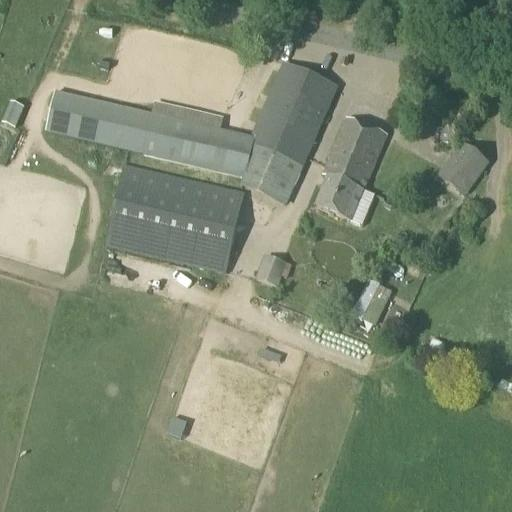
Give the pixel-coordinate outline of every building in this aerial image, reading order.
[(153,104),(150,116),(53,93),(44,135),(242,181),(238,190),(283,209),(287,199),(301,169),(336,89),(282,64),(249,140),(219,132),(222,121),(153,104)] [(15,132),(23,110),(9,104),(0,126),(15,132)] [(345,121),(327,166),(322,176),(330,179),(317,210),(350,224),(385,138),(345,121)] [(483,170),(458,152),(438,178),(463,197),(483,170)] [(225,277),(240,209),(242,195),(122,168),(104,248),(225,277)] [(476,282),(484,264),(463,255),(455,272),(476,282)] [(291,268),(263,258),(254,282),(282,292),(291,268)] [(370,330),(389,292),(375,286),(357,323),(370,330)] [(440,286),(433,303),(455,313),(462,296),(440,286)] [(451,360),(452,343),(437,342),(436,360),(451,360)] [(497,361),(475,355),(471,369),(493,375),(497,361)]
